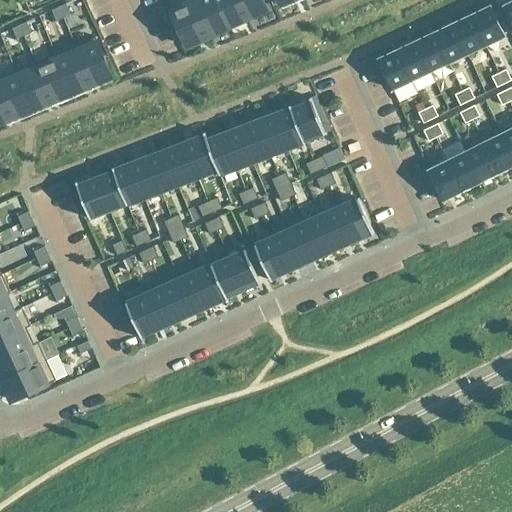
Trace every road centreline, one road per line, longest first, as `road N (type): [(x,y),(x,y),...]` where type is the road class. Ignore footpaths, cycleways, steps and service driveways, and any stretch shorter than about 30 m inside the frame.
road 1 (residential): [(0,433),(511,198)]
road 2 (secondary): [(232,511),(511,365)]
